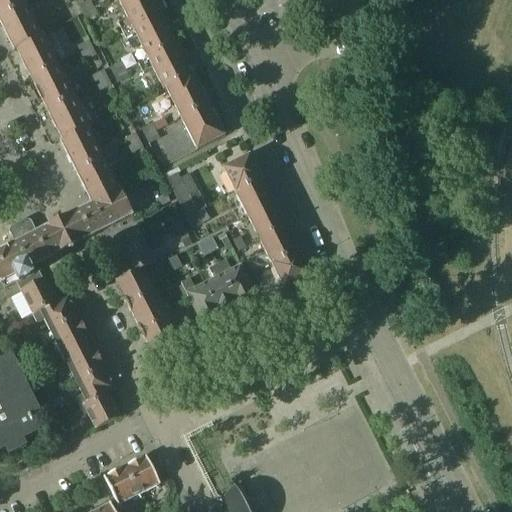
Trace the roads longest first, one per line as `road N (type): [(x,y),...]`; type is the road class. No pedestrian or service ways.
road 1 (residential): [(157,421),(49,206),(12,182),(0,159)]
road 2 (residential): [(365,316),(259,72)]
road 3 (residential): [(157,421),(365,316)]
road 4 (residential): [(464,511),(365,316)]
road 5 (residential): [(0,496),(157,421)]
